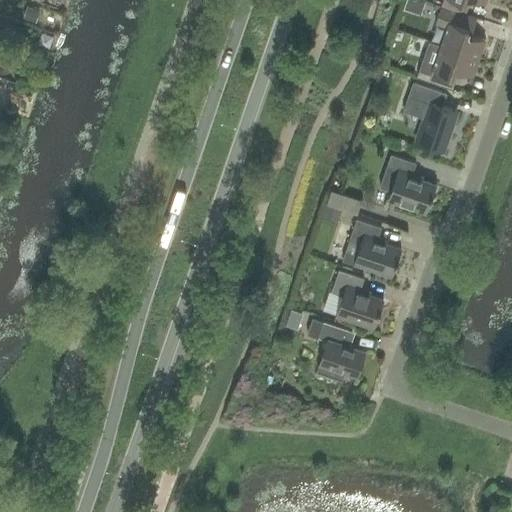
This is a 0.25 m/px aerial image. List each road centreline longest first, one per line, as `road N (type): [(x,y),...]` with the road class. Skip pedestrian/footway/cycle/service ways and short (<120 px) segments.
road 1 (secondary): [(114,511),(288,0)]
road 2 (secondary): [(246,0),(141,305),(83,511)]
road 3 (residential): [(511,433),(406,398),(397,382),(511,75)]
